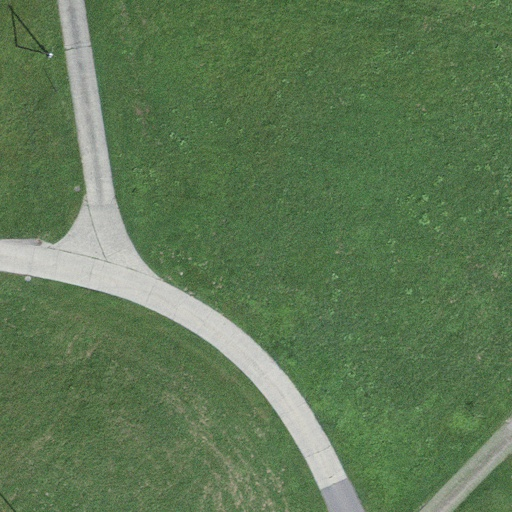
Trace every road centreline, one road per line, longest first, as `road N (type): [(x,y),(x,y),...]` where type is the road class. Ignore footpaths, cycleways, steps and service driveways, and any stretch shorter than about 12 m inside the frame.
road 1 (unclassified): [(0,255),(156,294),(226,337),(289,404),(346,511)]
road 2 (track): [(111,279),(76,0)]
